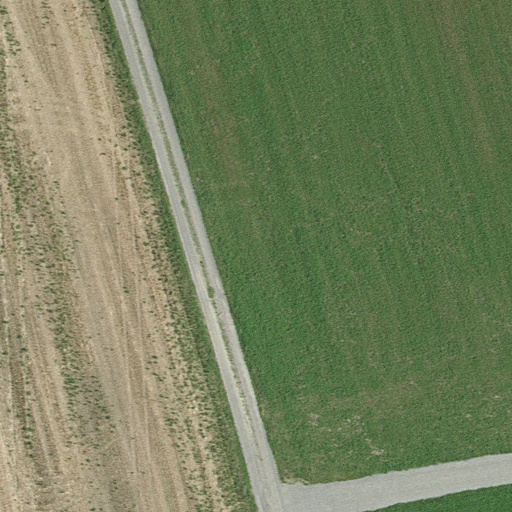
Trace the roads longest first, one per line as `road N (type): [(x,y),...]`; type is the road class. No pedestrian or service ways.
road 1 (track): [(268,511),(117,0)]
road 2 (track): [(268,511),(511,470)]
